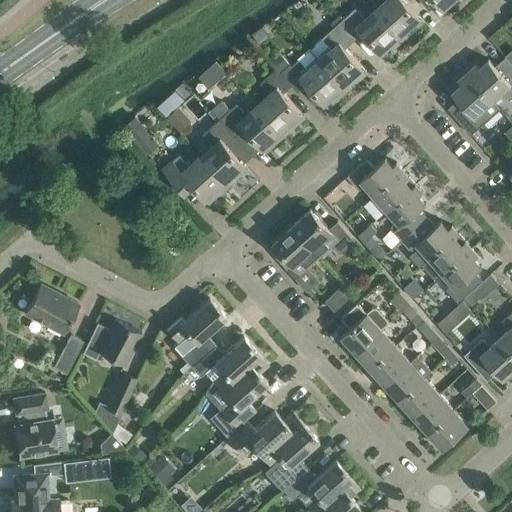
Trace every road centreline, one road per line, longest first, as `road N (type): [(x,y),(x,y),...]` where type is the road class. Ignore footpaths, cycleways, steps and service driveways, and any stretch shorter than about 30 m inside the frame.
road 1 (residential): [(442,500),(220,250)]
road 2 (residential): [(0,266),(30,243),(40,245),(150,302),(162,301),(220,250)]
road 3 (residential): [(220,250),(391,99)]
road 4 (residential): [(511,237),(391,99)]
road 5 (residential): [(391,99),(503,0)]
road 6 (tertiary): [(0,73),(104,0)]
